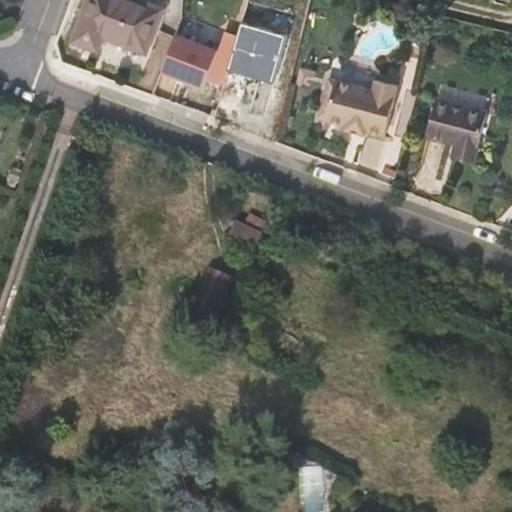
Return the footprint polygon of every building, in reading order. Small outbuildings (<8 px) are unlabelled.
[(164,10),(138,0),(91,0),(76,42),(99,51),(104,38),(147,54),(164,10)] [(278,82),(291,33),(243,20),(230,69),(278,82)] [(177,31),(164,71),(208,86),(221,46),(177,31)] [(374,90),(337,80),(327,121),(347,126),(346,130),(366,135),(367,132),(386,137),(399,86),(376,80),(374,90)] [(459,146),(457,153),(478,158),(488,114),(438,103),(430,139),(459,146)] [(478,158),(457,153),(456,160),(477,165),(478,158)] [(254,252),(268,223),(251,215),(245,225),(238,222),(230,240),(254,252)] [(233,278),(212,268),(198,299),(218,308),(233,278)]
